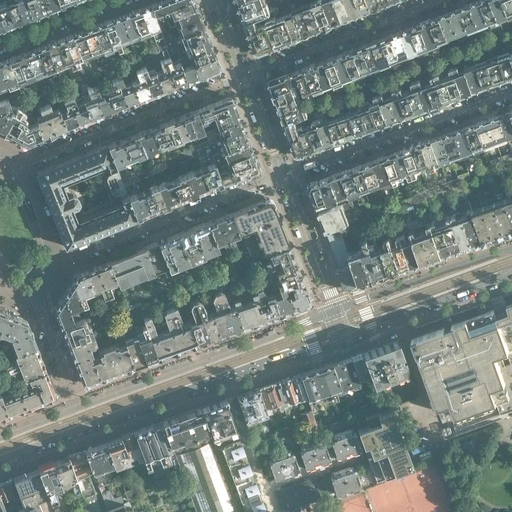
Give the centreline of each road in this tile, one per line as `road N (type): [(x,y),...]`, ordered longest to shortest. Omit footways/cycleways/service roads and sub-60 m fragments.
road 1 (secondary): [(334,311),(78,411)]
road 2 (residential): [(37,301),(61,260),(269,176)]
road 3 (residential): [(233,79),(24,163),(0,153)]
road 4 (residential): [(282,173),(511,90)]
road 5 (secondary): [(0,459),(225,376)]
road 6 (residential): [(440,0),(256,70)]
road 7 (secondary): [(511,247),(334,311)]
road 8 (secondary): [(343,337),(511,274)]
road 9 (tertiary): [(334,311),(282,173)]
road 10 (residential): [(275,511),(225,376)]
road 11 (residential): [(0,46),(122,0)]
road 12 (secondary): [(225,376),(343,337)]
